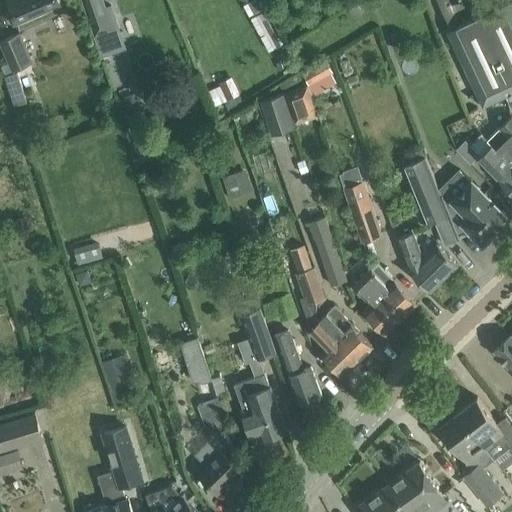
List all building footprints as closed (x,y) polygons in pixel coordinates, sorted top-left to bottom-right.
[(9,0),(14,12),(21,26),(64,8),(60,0),(9,0)] [(103,0),(81,0),(101,55),(126,46),(111,3),(106,5),(103,0)] [(511,83),(511,0),(472,18),(451,28),(446,31),(482,106),(507,94),(504,87),(511,83)] [(14,70),(31,62),(19,33),(1,40),(14,70)] [(325,59),(308,69),(310,73),(307,75),(310,81),(313,79),(318,88),(334,79),(330,73),(332,72),(325,59)] [(6,76),(16,107),(24,104),(20,93),(25,92),(18,72),(6,76)] [(285,92),(295,122),(318,114),(307,85),(285,92)] [(284,93),(261,101),(272,135),(295,127),(284,93)] [(487,138),(492,143),(509,162),(509,163),(511,165),(511,114),(499,127),(487,138)] [(511,165),(509,163),(509,162),(492,143),(479,156),(511,190),(511,165)] [(405,163),(414,186),(428,222),(450,214),(447,204),(446,204),(428,155),(405,163)] [(229,197),(252,192),(247,169),(224,175),(229,197)] [(472,182),(453,201),(447,204),(450,214),(457,232),(469,228),(472,231),(469,233),(479,243),(486,236),(489,239),(496,233),(492,230),(506,216),(472,182)] [(381,234),(368,196),(364,184),(345,190),(349,203),(363,241),(381,234)] [(332,284),(347,279),(325,216),(310,221),(332,284)] [(410,270),(416,276),(430,290),(458,263),(438,242),(423,257),(413,231),(398,237),(410,269),(410,270)] [(97,243),(73,250),(78,265),(101,259),(97,243)] [(326,298),(315,266),(313,266),(305,243),(289,249),(297,272),(295,272),(307,305),(326,298)] [(372,268),(362,277),(402,318),(418,303),(404,289),(395,279),(378,262),(372,268)] [(297,313),(282,270),(270,274),(277,296),(273,297),(281,319),(297,313)] [(362,277),(353,286),(370,303),(363,310),(373,319),(387,334),(402,318),(362,277)] [(334,305),(319,320),(358,360),(374,345),(351,323),(344,330),(336,322),(343,315),(334,305)] [(277,352),(262,306),(243,313),(258,358),(277,352)] [(321,352),(329,361),(343,375),(358,360),(319,320),(315,316),(307,324),(311,328),(311,329),(328,346),(321,352)] [(274,335),(292,386),(299,404),(322,396),(315,377),(311,366),(303,368),(292,338),(291,338),(287,330),(274,335)] [(494,349),(511,368),(511,335),(511,334),(494,349)] [(195,360),(187,363),(193,380),(204,382),(212,379),(211,375),(205,357),(199,339),(198,336),(191,338),(189,339),(190,344),(195,360)] [(123,354),(100,362),(114,404),(123,401),(119,388),(133,383),(123,354)] [(220,372),(211,375),(212,379),(215,390),(224,387),(220,372)] [(260,433),(262,439),(287,431),(271,385),(270,385),(266,372),(235,383),(244,411),(242,412),(251,437),(260,433)] [(477,396),(458,411),(486,447),(493,457),(494,459),(495,458),(495,457),(505,449),(506,450),(510,447),(511,449),(511,424),(503,431),(496,421),(477,396)] [(209,435),(206,443),(196,453),(208,465),(201,473),(222,494),(244,473),(222,451),(235,447),(230,435),(232,434),(219,397),(198,405),(209,435)] [(448,419),(439,425),(451,441),(459,451),(467,461),(468,460),(486,447),(458,411),(456,412),(452,410),(447,414),(448,419)] [(0,450),(44,437),(37,414),(0,425),(0,450)] [(104,432),(115,470),(99,475),(108,504),(89,510),(89,511),(132,511),(128,498),(125,499),(121,485),(142,479),(126,425),(104,432)] [(168,438),(175,466),(183,464),(175,436),(168,438)] [(17,449),(0,454),(0,476),(24,469),(17,449)] [(420,461),(389,483),(409,511),(424,511),(431,507),(428,504),(443,494),(420,461)] [(480,462),(473,467),(463,475),(488,506),(504,492),(480,462)] [(409,511),(389,483),(358,505),(362,511),(409,511)] [(152,511),(200,511),(184,495),(183,495),(172,484),(146,494),(152,511)]
